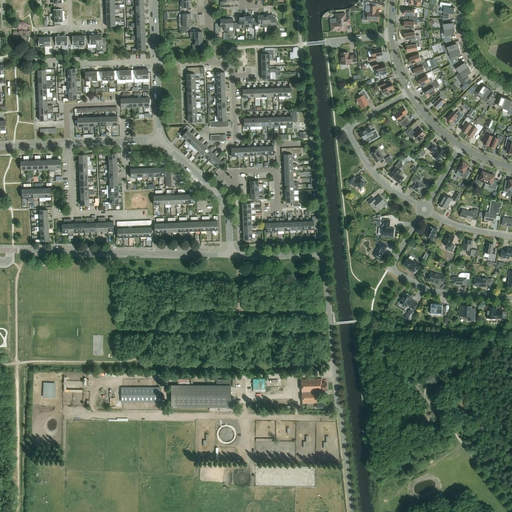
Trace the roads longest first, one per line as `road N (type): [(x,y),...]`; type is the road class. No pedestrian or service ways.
road 1 (unclassified): [(351,511),(322,252)]
road 2 (residential): [(230,255),(0,250)]
road 3 (residential): [(511,298),(430,291),(394,271),(424,209)]
road 4 (residential): [(409,92),(348,131),(376,177),(424,209)]
road 5 (unclassified): [(157,61),(31,61)]
